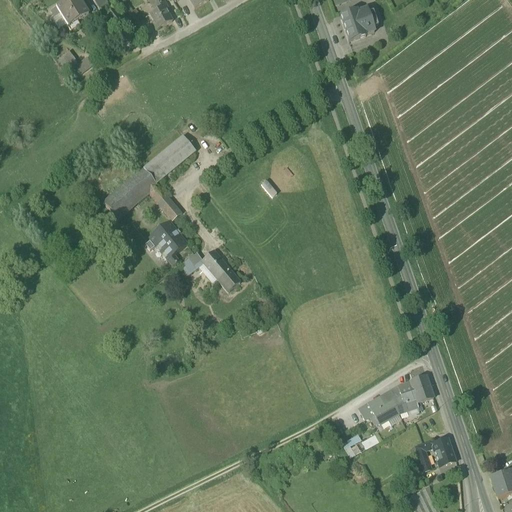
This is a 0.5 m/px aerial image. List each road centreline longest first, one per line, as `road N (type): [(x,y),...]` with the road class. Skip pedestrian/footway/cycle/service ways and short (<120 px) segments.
road 1 (secondary): [(483,511),(311,0)]
road 2 (track): [(433,358),(141,511)]
road 3 (residential): [(86,91),(242,0)]
